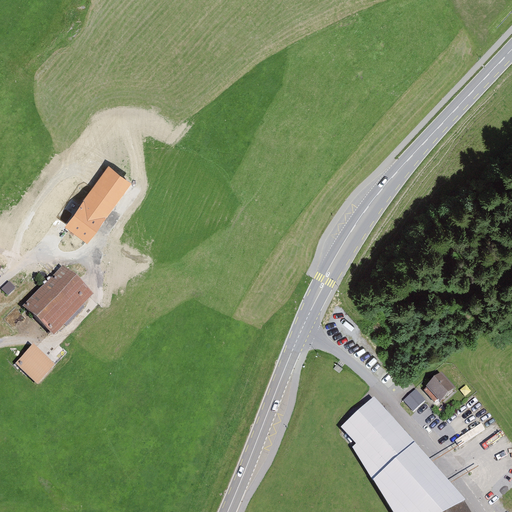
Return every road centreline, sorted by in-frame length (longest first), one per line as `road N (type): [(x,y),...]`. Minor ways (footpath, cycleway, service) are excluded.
road 1 (primary): [(511,49),(370,203),(300,330)]
road 2 (residential): [(300,330),(382,390),(481,511)]
road 3 (primary): [(300,330),(227,511)]
